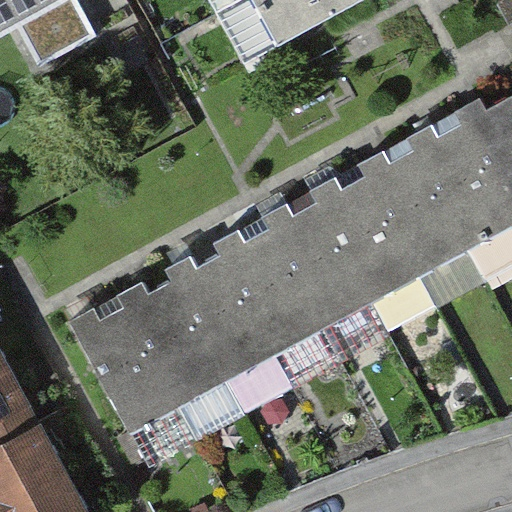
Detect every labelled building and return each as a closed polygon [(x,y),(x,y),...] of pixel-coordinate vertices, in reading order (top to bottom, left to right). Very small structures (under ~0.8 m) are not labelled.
[(0,0),(0,49),(17,40),(37,78),(96,46),(70,0),(0,0)] [(246,0),(251,8),(266,0),(246,0)] [(266,0),(251,8),(277,55),(381,0),(266,0)] [(511,0),(491,0),(508,30),(511,27),(511,0)] [(294,215),(353,324),(511,241),(511,105),(508,99),(294,215)] [(89,326),(147,434),(353,324),(294,215),(89,326)] [(0,447),(40,426),(0,351),(0,447)] [(86,511),(40,426),(0,447),(0,511),(86,511)]
